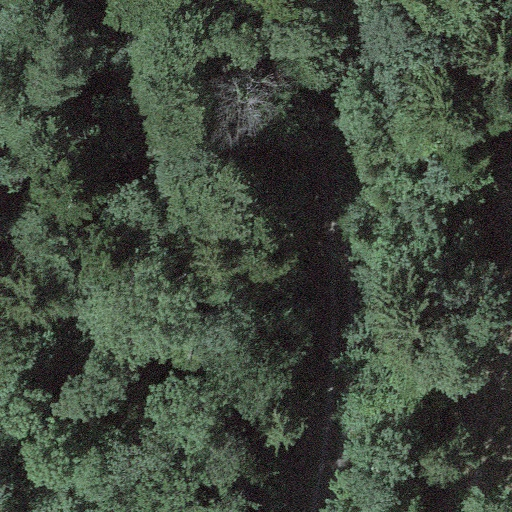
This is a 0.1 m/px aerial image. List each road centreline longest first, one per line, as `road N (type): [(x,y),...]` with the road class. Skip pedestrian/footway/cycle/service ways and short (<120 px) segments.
road 1 (track): [(351,0),(322,100),(341,372),(312,511)]
road 2 (track): [(465,511),(511,373)]
